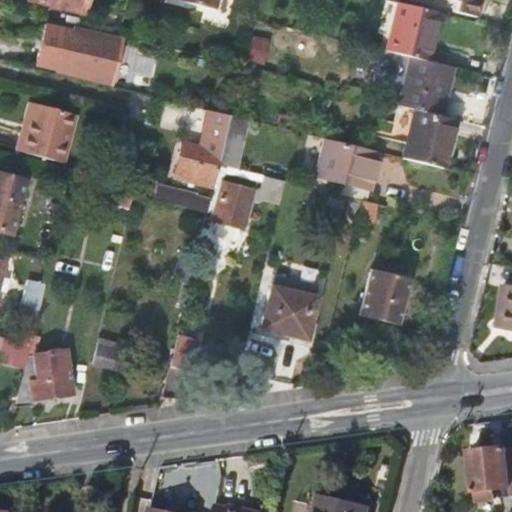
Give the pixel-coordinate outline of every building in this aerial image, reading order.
[(399,0),(388,49),(409,54),(427,58),(439,10),(399,0)] [(452,0),(450,8),(473,13),(475,0),(452,0)] [(76,28),(47,21),(36,61),(110,80),(119,44),(75,33),(76,28)] [(440,113),(451,64),(427,58),(409,54),(397,103),(409,106),(440,113)] [(15,147),(21,149),(32,101),(27,100),(15,147)] [(73,112),(32,101),(21,149),(62,158),(73,112)] [(438,164),(449,116),(440,113),(409,106),(397,103),(393,102),(386,132),(377,129),(376,134),(400,140),(397,154),(438,164)] [(174,174),(212,182),(218,161),(219,155),(224,135),(229,112),(227,111),(209,107),(200,142),(197,156),(180,151),(174,174)] [(240,139),(224,135),(219,155),(218,161),(233,165),(240,139)] [(183,138),(180,151),(197,156),(200,142),(183,138)] [(338,176),(364,183),(372,150),(319,138),(312,170),(338,176)] [(24,179),(0,171),(0,226),(12,230),(24,179)] [(259,189),(279,193),(283,177),(263,172),(259,189)] [(136,182),(112,176),(109,186),(133,192),(134,192),(136,182)] [(362,196),(364,183),(338,176),(335,190),(360,196),(362,196)] [(251,187),(223,179),(214,216),(242,223),(251,187)] [(163,185),(159,198),(187,205),(190,192),(163,185)] [(209,197),(190,192),(187,205),(206,210),(209,197)] [(367,238),(375,200),(362,196),(360,196),(351,234),(367,238)] [(406,277),(371,268),(359,313),(395,322),(406,277)] [(22,311),(37,315),(45,280),(30,276),(22,311)] [(501,313),(511,314),(511,280),(505,280),(501,313)] [(270,283),(259,323),(305,334),(308,317),(313,294),(270,283)] [(511,314),(501,313),(500,319),(511,321),(511,314)] [(314,319),(308,317),(305,334),(259,323),(258,328),(309,341),(314,319)] [(188,343),(175,340),(169,365),(183,368),(188,343)] [(43,364),(25,366),(28,397),(71,391),(68,372),(45,374),(43,364)] [(511,447),(472,452),(477,491),(511,487),(511,447)] [(370,511),(371,510),(324,498),(319,511),(370,511)] [(267,511),(230,503),(229,506),(218,503),(215,511),(267,511)]
